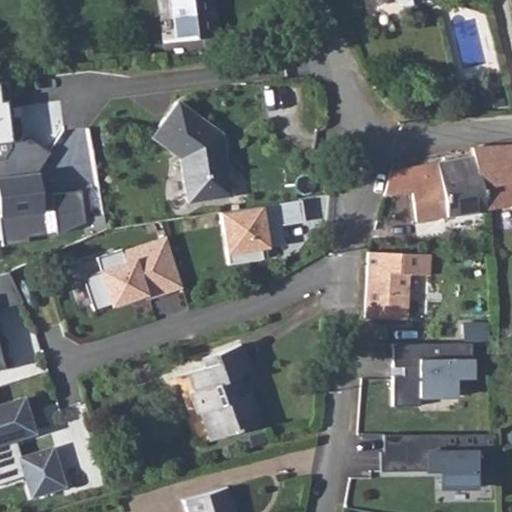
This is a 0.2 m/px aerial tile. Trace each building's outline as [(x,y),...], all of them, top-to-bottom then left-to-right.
[(210,0),(169,0),(174,40),(215,34),(210,0)] [(0,79),(0,173),(46,169),(43,133),(15,136),(10,79),(0,79)] [(175,100),(150,135),(179,156),(187,200),(228,193),(218,131),(175,100)] [(511,142),(471,145),(472,154),(481,207),(511,202),(511,142)] [(388,168),(382,195),(408,191),(413,219),(481,207),(472,154),(388,168)] [(300,200),(218,214),(227,264),(264,258),(263,249),(283,245),(280,226),(304,221),(300,200)] [(166,236),(94,258),(97,269),(75,275),(87,316),(181,287),(166,236)] [(367,251),(363,317),(405,319),(405,313),(406,275),(430,276),(430,254),(383,251),(367,251)] [(472,344),(391,343),(390,405),(472,405),(472,344)] [(202,366),(185,373),(191,391),(186,393),(194,413),(199,411),(209,439),(258,421),(247,392),(241,394),(235,377),(247,373),(237,344),(199,358),(202,366)] [(26,389),(0,397),(0,481),(19,476),(25,496),(61,485),(49,446),(19,456),(14,441),(39,433),(26,389)] [(494,430),(377,432),(379,472),(440,472),(441,490),(479,489),(478,469),(493,470),(494,430)] [(183,511),(232,511),(225,488),(180,501),(183,511)]
